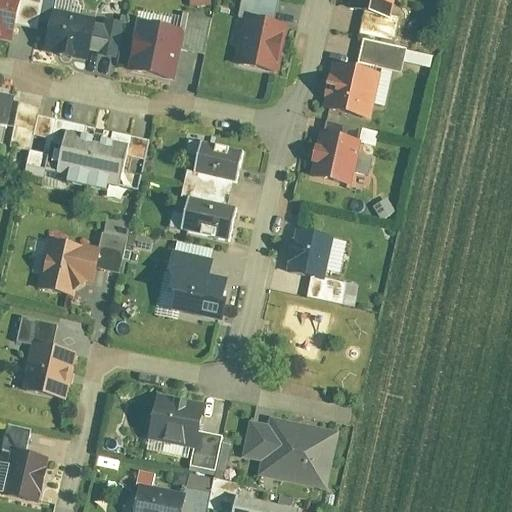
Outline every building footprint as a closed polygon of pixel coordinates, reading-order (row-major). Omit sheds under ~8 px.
[(22,0),(0,0),(0,39),(15,42),(22,0)] [(188,0),(189,8),(210,7),(209,0),(188,0)] [(398,0),(351,0),(349,16),(393,25),(398,0)] [(97,25),(53,16),(46,54),(89,63),(97,25)] [(285,24),(246,17),(237,68),(276,75),(285,24)] [(116,62),(122,26),(105,23),(98,59),(116,62)] [(183,35),(139,27),(130,78),(173,86),(183,35)] [(383,74),(337,64),(326,116),(373,125),(383,74)] [(13,105),(0,102),(0,138),(6,140),(13,105)] [(134,138),(60,124),(50,176),(124,191),(134,138)] [(363,147),(322,138),(312,186),(353,195),(363,147)] [(248,149),(200,140),(193,179),(240,188),(248,149)] [(235,212),(184,202),(177,238),(228,248),(235,212)] [(333,242),(299,235),(290,279),(310,283),(306,300),(340,307),(345,286),(325,282),(333,242)] [(99,254),(53,245),(44,292),(79,299),(81,285),(92,287),(99,254)] [(229,288),(175,277),(168,316),(222,326),(229,288)] [(74,356),(32,348),(23,400),(65,408),(74,356)] [(203,408),(155,398),(147,442),(194,452),(203,408)] [(271,429),(256,426),(249,462),(281,469),(277,487),(327,497),(339,436),(273,422),(271,429)] [(45,463),(18,458),(9,505),(36,510),(45,463)] [(181,511),(185,498),(140,489),(135,511),(181,511)] [(284,511),(236,501),(233,511),(284,511)]
